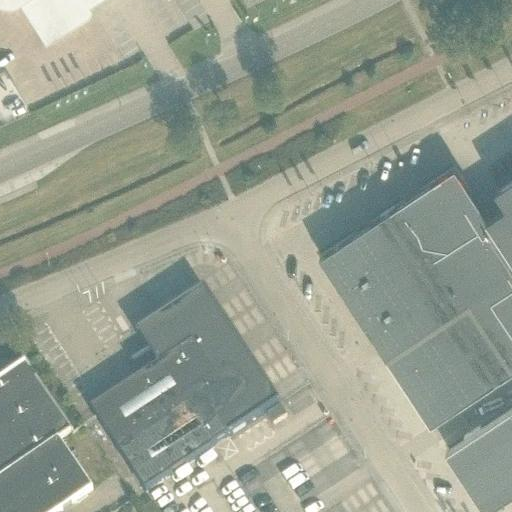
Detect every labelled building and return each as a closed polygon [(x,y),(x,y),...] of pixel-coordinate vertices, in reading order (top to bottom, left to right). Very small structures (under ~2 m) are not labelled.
[(4,0),(8,0),(21,0),(47,40),(81,19),(77,12),(96,0),(4,0)] [(430,423),(511,369),(511,253),(487,216),(455,166),(320,255),(430,423)] [(487,216),(511,253),(511,403),(446,447),(485,507),(511,489),(511,175),(495,187),(506,204),(487,216)] [(137,334),(148,351),(131,362),(142,378),(92,411),(120,454),(146,493),(280,404),(253,365),(204,290),(137,334)] [(72,433),(73,432),(22,358),(21,359),(24,364),(0,381),(0,511),(59,511),(92,489),(59,440),(71,432),(72,433)] [(273,425),(287,417),(280,407),(267,415),(273,425)]
